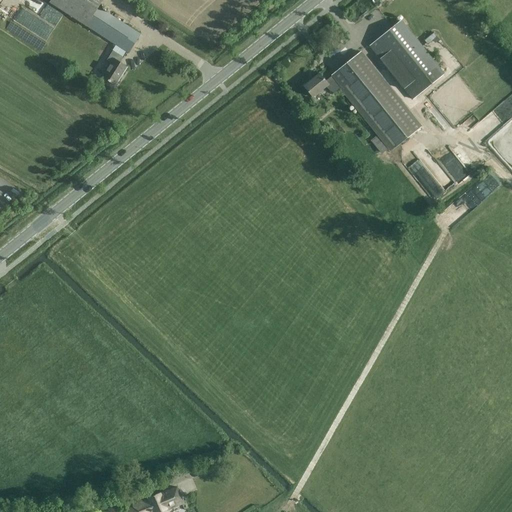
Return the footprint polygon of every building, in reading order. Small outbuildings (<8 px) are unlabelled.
[(44,0),(50,3),(116,46),(107,60),(111,63),(102,78),(108,81),(107,82),(109,83),(109,82),(115,86),(127,68),(119,63),(126,52),(128,54),(140,35),(98,7),(102,0),(44,0)] [(138,8),(135,13),(146,19),(145,19),(150,22),(153,17),(138,8)] [(400,21),(369,46),(376,54),(407,93),(413,100),(444,75),(438,68),(436,66),(429,57),(409,32),(407,29),(400,21)] [(333,94),(341,88),(390,148),(419,125),(361,53),(333,76),(325,82),(319,74),(304,87),(312,98),(327,86),(333,94)] [(0,202),(3,206),(12,198),(4,189),(0,193),(0,202)] [(177,488),(164,494),(170,509),(171,508),(183,503),(179,494),(177,491),(177,488)] [(161,493),(156,495),(148,499),(148,500),(132,506),(134,511),(162,511),(167,510),(161,493)]
